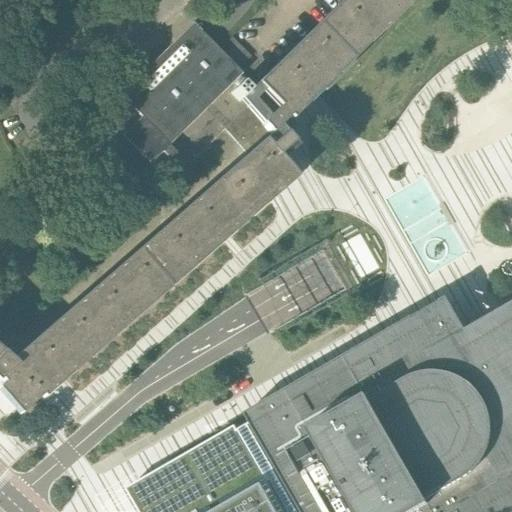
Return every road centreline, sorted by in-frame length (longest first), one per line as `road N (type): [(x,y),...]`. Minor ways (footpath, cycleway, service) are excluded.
road 1 (residential): [(53,467),(73,411),(323,189),(382,149),(442,78),(506,46)]
road 2 (residential): [(53,467),(171,368),(330,272)]
road 3 (unknown): [(330,272),(473,213),(511,213)]
